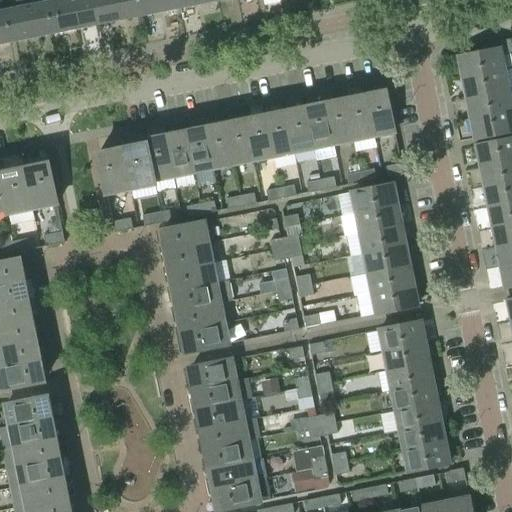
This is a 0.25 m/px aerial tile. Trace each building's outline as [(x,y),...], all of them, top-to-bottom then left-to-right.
[(12,41),(34,36),(26,0),(17,0),(19,9),(6,11),(12,41)] [(26,0),(34,36),(53,32),(50,18),(58,16),(55,1),(37,5),(36,0),(26,0)] [(53,32),(79,27),(74,0),(54,0),(55,1),(58,16),(50,18),(53,32)] [(74,0),(79,27),(101,23),(96,0),(74,0)] [(96,0),(101,23),(123,18),(119,0),(96,0)] [(119,0),(123,18),(142,15),(138,0),(119,0)] [(138,0),(142,15),(161,11),(158,0),(138,0)] [(158,0),(161,11),(180,7),(178,0),(158,0)] [(0,43),(12,41),(6,11),(0,12),(0,43)] [(459,57),(463,78),(504,70),(502,56),(511,53),(511,45),(511,39),(482,45),(484,52),(459,57)] [(508,90),(504,70),(463,78),(467,98),(508,90)] [(467,98),(471,118),(511,110),(511,107),(508,90),(467,98)] [(387,91),(366,96),(374,137),(395,133),(387,91)] [(354,141),(374,137),(366,96),(346,100),(354,141)] [(334,145),(354,141),(346,100),(326,104),(334,145)] [(314,149),(334,145),(326,104),(306,108),(314,149)] [(294,153),(314,149),(306,108),(286,112),(294,153)] [(511,131),(511,110),(471,118),(476,139),(511,131)] [(274,157),(294,153),(286,112),(266,116),(274,157)] [(254,161),(274,157),(266,116),(246,120),(254,161)] [(234,165),(254,161),(246,120),(226,124),(234,165)] [(214,169),(234,165),(226,124),(206,128),(214,169)] [(194,173),(214,169),(206,128),(186,132),(194,173)] [(174,177),(194,173),(186,132),(166,136),(174,177)] [(154,181),(174,177),(166,136),(146,140),(154,181)] [(511,139),(477,146),(481,167),(511,160),(511,139)] [(153,181),(154,181),(146,140),(145,140),(146,144),(123,149),(131,190),(154,185),(153,181)] [(107,195),(131,190),(123,149),(98,154),(107,195)] [(511,160),(481,167),(485,187),(511,181),(511,160)] [(49,163),(24,168),(33,210),(57,205),(49,163)] [(401,164),(387,167),(389,177),(403,174),(401,164)] [(10,214),(33,210),(24,168),(2,173),(1,169),(0,169),(9,210),(10,214)] [(0,211),(9,210),(0,169),(0,211)] [(375,169),(360,172),(363,183),(377,180),(375,169)] [(349,186),(363,183),(360,172),(346,175),(349,186)] [(335,177),(320,180),(322,190),(337,188),(335,177)] [(308,193),(322,190),(320,180),(306,183),(308,193)] [(511,181),(485,187),(489,207),(511,202),(511,181)] [(352,193),(356,214),(397,205),(393,184),(352,193)] [(295,185),(280,188),(282,198),(297,196),(295,185)] [(282,198),(280,188),(267,191),(269,201),(282,198)] [(255,193),(240,196),(242,206),(257,204),(255,193)] [(228,209),(242,206),(240,196),(226,199),(228,209)] [(160,213),(162,223),(177,220),(173,200),(158,202),(160,213)] [(215,201),(200,204),(202,214),(217,212),(215,201)] [(511,202),(489,207),(493,227),(511,223),(511,202)] [(188,217),(202,214),(200,204),(186,206),(188,217)] [(401,225),(397,205),(356,214),(360,234),(401,225)] [(145,226),(162,223),(160,213),(143,216),(145,226)] [(284,217),(286,228),(300,225),(298,215),(284,217)] [(133,229),(131,218),(113,221),(115,232),(133,229)] [(263,222),(265,232),(279,229),(277,220),(263,222)] [(163,231),(167,252),(208,244),(204,223),(163,231)] [(511,223),(493,227),(497,247),(511,244),(511,223)] [(285,238),(287,249),(301,246),(299,236),(303,235),(301,225),(300,225),(286,228),(286,229),(285,229),(286,238),(285,238)] [(406,245),(401,225),(360,234),(364,254),(406,245)] [(271,242),(273,251),(287,249),(285,238),(280,239),(279,229),(265,232),(266,242),(271,242)] [(62,232),(44,236),(46,246),(64,243),(62,232)] [(2,256),(18,253),(16,241),(12,242),(11,235),(2,236),(3,244),(0,245),(2,256)] [(32,238),(16,241),(18,253),(35,249),(32,238)] [(212,264),(208,244),(167,252),(171,272),(212,264)] [(511,244),(497,247),(501,267),(511,264),(511,244)] [(410,265),(406,245),(364,254),(368,274),(410,265)] [(287,249),(289,259),(302,256),(301,246),(287,249)] [(274,261),(289,259),(287,249),(273,251),(274,261)] [(0,263),(0,285),(24,281),(20,260),(0,263)] [(171,272),(175,292),(216,284),(212,264),(171,272)] [(511,264),(501,267),(506,288),(511,286),(511,264)] [(414,285),(410,265),(368,274),(373,294),(414,285)] [(488,271),(488,284),(501,285),(502,272),(488,271)] [(296,277),(298,288),(312,285),(310,275),(296,277)] [(275,282),(277,292),(291,289),(289,279),(275,282)] [(0,306),(28,301),(24,281),(0,285),(0,306)] [(220,304),(216,284),(175,292),(179,312),(220,304)] [(314,295),(312,285),(298,288),(300,298),(314,295)] [(418,306),(414,285),(373,294),(377,315),(418,306)] [(293,300),(291,289),(277,292),(279,302),(293,300)] [(0,306),(0,327),(32,321),(28,301),(0,306)] [(179,312),(183,332),(224,324),(220,304),(179,312)] [(320,325),(318,315),(304,317),(306,328),(320,325)] [(297,319),(283,321),(285,332),(299,329),(297,319)] [(0,347),(36,341),(32,321),(0,327),(0,347)] [(380,330),(384,351),(425,343),(421,322),(380,330)] [(228,345),(224,324),(183,332),(187,353),(228,345)] [(0,347),(0,368),(40,361),(36,341),(0,347)] [(310,345),(312,356),(326,353),(324,342),(310,345)] [(429,363),(425,343),(384,351),(388,371),(429,363)] [(302,347),(288,350),(290,360),(304,357),(302,347)] [(190,368),(195,389),(236,381),(232,360),(190,368)] [(44,382),(40,361),(0,368),(0,376),(3,390),(44,382)] [(392,391),(433,383),(429,363),(388,371),(392,391)] [(318,386),(332,383),(330,372),(316,375),(318,386)] [(294,379),(296,390),(311,387),(309,376),(294,379)] [(199,409),(240,401),(253,399),(249,378),(236,381),(195,389),(199,409)] [(332,383),(318,386),(320,396),(334,393),(332,383)] [(438,403),(433,383),(392,391),(396,412),(438,403)] [(315,408),(311,387),(296,390),(298,399),(295,400),(297,411),(315,408)] [(6,406),(10,426),(51,418),(47,397),(6,406)] [(203,429),(244,421),(240,401),(199,409),(203,429)] [(400,432),(442,423),(438,403),(396,412),(400,432)] [(320,416),(322,426),(336,424),(334,413),(320,416)] [(306,418),(308,429),(322,426),(320,416),(306,418)] [(51,418),(10,426),(0,428),(0,440),(2,449),(14,446),(55,438),(51,418)] [(207,449),(248,441),(261,439),(257,419),(244,421),(203,429),(207,449)] [(446,443),(442,423),(400,432),(404,452),(446,443)] [(338,433),(336,424),(322,426),(324,436),(338,433)] [(310,439),(324,436),(322,426),(308,429),(310,439)] [(55,438),(14,446),(2,449),(6,469),(59,458),(55,438)] [(211,470),(252,461),(248,441),(207,449),(211,470)] [(446,443),(404,452),(408,472),(450,464),(446,443)] [(332,455),(334,466),(348,463),(346,452),(332,455)] [(311,459),(313,470),(327,467),(325,456),(311,459)] [(10,489),(22,487),(63,478),(59,458),(6,469),(10,489)] [(256,481),(252,461),(211,470),(215,490),(256,481)] [(350,473),(348,463),(334,466),(336,476),(350,473)] [(329,477),(327,467),(313,470),(292,474),(295,493),(316,489),(314,480),(329,477)] [(445,473),(449,493),(467,490),(463,469),(445,473)] [(434,475),(415,479),(417,489),(436,485),(434,475)] [(63,478),(22,487),(10,489),(14,509),(26,507),(67,498),(63,478)] [(417,489),(415,479),(398,482),(400,492),(417,489)] [(256,481),(215,490),(219,510),(260,502),(256,481)] [(387,485),(368,488),(370,499),(389,495),(387,485)] [(370,499),(368,488),(351,492),(353,502),(370,499)] [(340,494),(321,498),(323,508),(342,504),(340,494)] [(472,511),(470,497),(444,503),(446,511),(472,511)] [(70,511),(67,498),(26,507),(14,509),(14,511),(70,511)] [(323,508),(321,498),(304,501),(306,511),(323,508)] [(421,511),(446,511),(444,503),(421,507),(421,511)]
